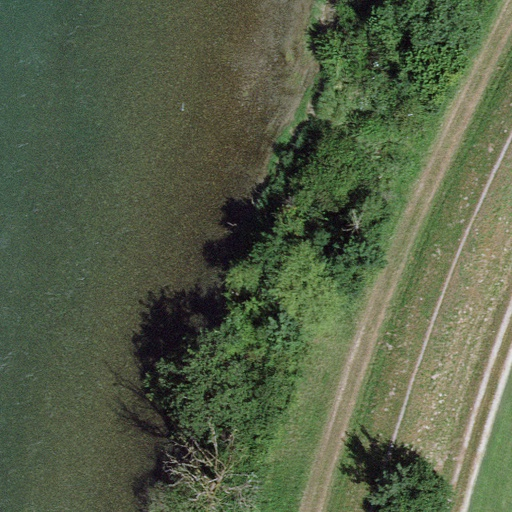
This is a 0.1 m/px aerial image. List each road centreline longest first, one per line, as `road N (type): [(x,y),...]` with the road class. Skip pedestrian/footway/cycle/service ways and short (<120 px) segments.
road 1 (track): [(292,511),(332,326),(511,5)]
road 2 (track): [(468,511),(511,361)]
